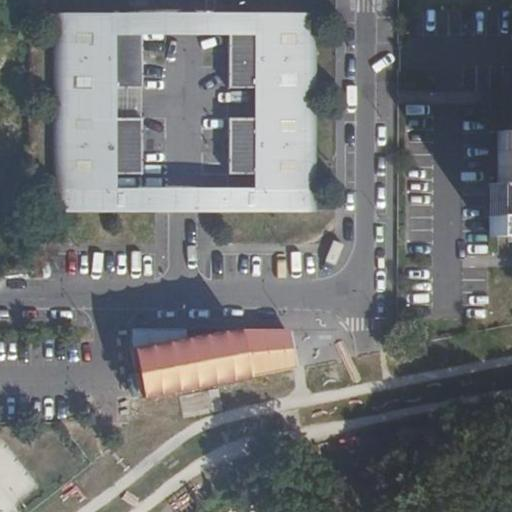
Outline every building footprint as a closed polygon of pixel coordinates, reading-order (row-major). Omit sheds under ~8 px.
[(44,29),(105,30),(185,32),(261,33),(321,34),(322,14),(185,12),(44,8),(44,29)] [(104,45),(105,30),(44,29),(43,194),(104,195),(103,180),(133,180),(133,128),(104,127),(104,97),(133,97),(134,46),(104,45)] [(320,199),(321,34),(261,33),(261,48),(231,48),(230,99),(259,100),(260,130),(230,130),(230,182),(259,183),(260,198),(320,199)] [(497,185),(490,184),(489,235),(511,235),(511,130),(498,131),(497,185)] [(488,463),(511,463),(511,446),(498,447),(498,451),(487,450),(488,463)]
